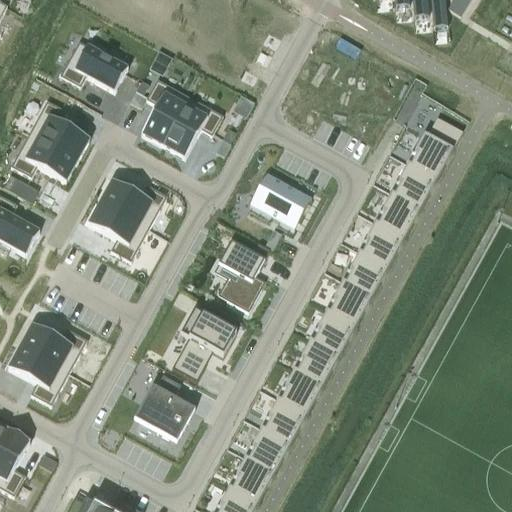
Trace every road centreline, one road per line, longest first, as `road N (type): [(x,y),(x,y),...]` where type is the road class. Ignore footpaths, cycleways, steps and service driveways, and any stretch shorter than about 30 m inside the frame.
road 1 (residential): [(178,495),(347,200),(349,178)]
road 2 (residential): [(74,449),(212,203)]
road 3 (residential): [(212,203),(111,145),(51,246)]
road 4 (residential): [(257,125),(327,0)]
